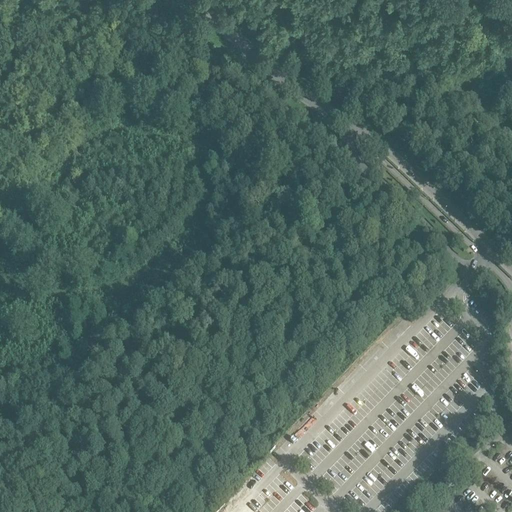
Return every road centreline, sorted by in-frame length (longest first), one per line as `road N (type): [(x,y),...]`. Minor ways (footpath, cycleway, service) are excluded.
road 1 (unclassified): [(365,137),(290,88),(194,0)]
road 2 (unclassified): [(365,137),(481,255)]
road 3 (unclassified): [(489,246),(365,137)]
